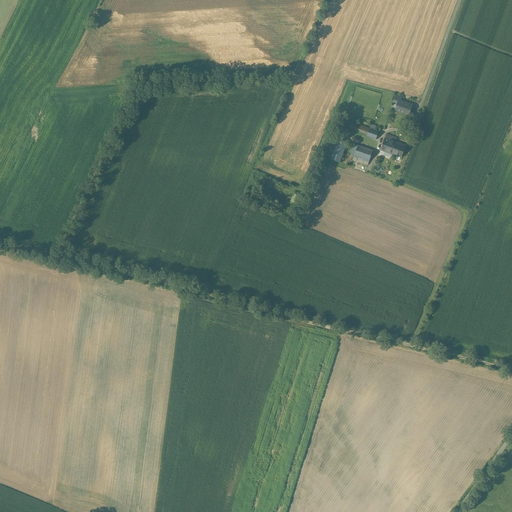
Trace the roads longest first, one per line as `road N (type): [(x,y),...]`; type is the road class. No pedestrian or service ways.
road 1 (track): [(0,242),(511,370)]
road 2 (unknown): [(410,345),(462,213),(359,167)]
